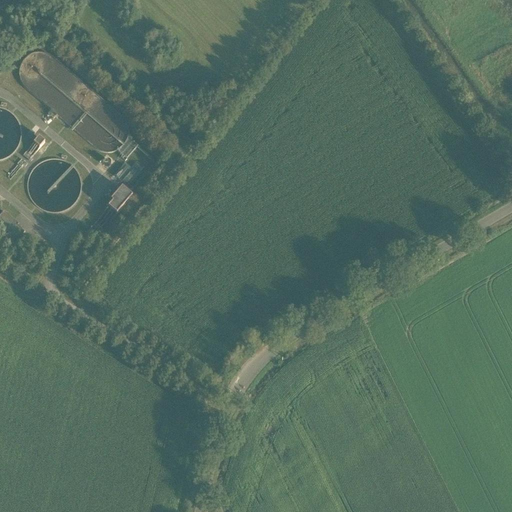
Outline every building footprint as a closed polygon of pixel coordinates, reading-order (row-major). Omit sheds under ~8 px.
[(119,152),(116,153),(122,158),(120,160),(124,163),(136,148),(130,142),(131,141),(128,138),(128,140),(127,142),(126,146),(124,148),(121,150),(119,152)] [(38,139),(32,146),(38,151),(44,145),(38,139)] [(136,166),(120,185),(124,188),(140,169),(136,166)] [(111,205),(107,210),(115,217),(131,199),(121,190),(110,203),(111,205)] [(3,214),(0,217),(0,236),(13,248),(24,234),(17,228),(18,226),(3,214)]
